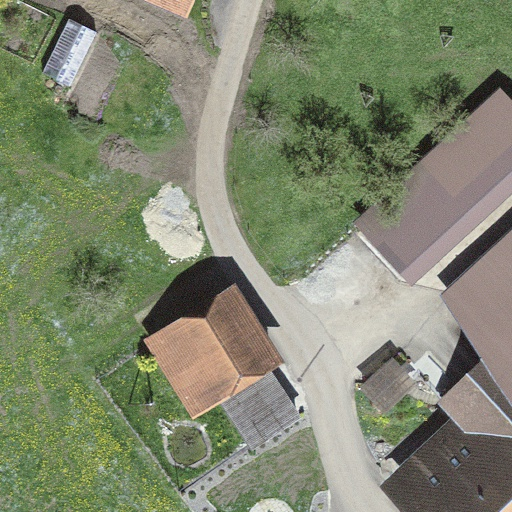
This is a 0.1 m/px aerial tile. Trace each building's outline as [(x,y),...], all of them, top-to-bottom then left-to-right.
[(69,89),(96,33),(69,20),(42,76),(69,89)] [(511,109),(503,100),(367,224),(408,269),(511,173),(511,109)] [(511,511),(511,233),(441,300),(494,357),(445,402),(477,437),(415,494),(431,511),(511,511)] [(217,372),(256,346),(229,305),(190,331),(184,322),(153,342),(194,403),(225,383),(217,372)] [(282,369),(226,393),(246,440),(302,417),(282,369)]
